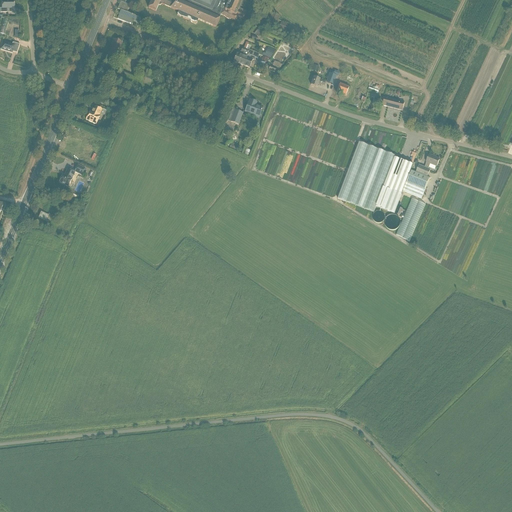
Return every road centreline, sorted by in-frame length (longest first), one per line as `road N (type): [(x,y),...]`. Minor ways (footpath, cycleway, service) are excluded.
road 1 (unclassified): [(437,511),(355,425),(320,414),(0,443)]
road 2 (unclassified): [(511,156),(356,117),(99,18)]
road 3 (primary): [(25,200),(70,87)]
